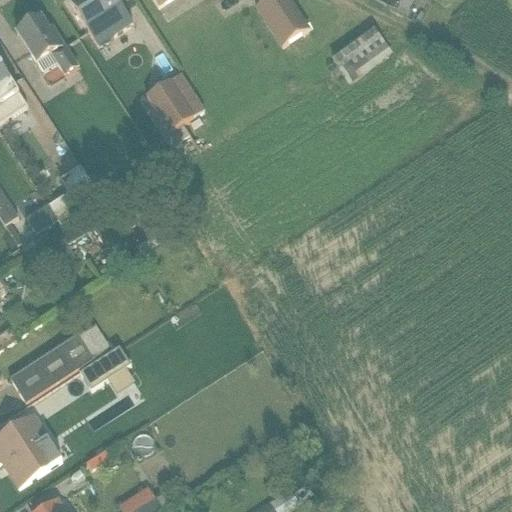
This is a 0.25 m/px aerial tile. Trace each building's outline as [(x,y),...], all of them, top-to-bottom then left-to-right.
[(98,51),(133,29),(115,0),(74,0),(68,4),(98,51)] [(150,0),(160,14),(181,0),(188,0),(191,1),(193,1),(195,1),(196,0),(150,0)] [(282,51),(309,34),(286,0),(275,0),(256,13),(282,51)] [(65,81),(79,72),(53,32),(49,34),(41,21),(18,37),(43,77),(57,69),(65,81)] [(394,57),(377,33),(334,64),(351,88),(394,57)] [(0,129),(28,112),(0,69),(0,129)] [(84,78),(56,95),(74,123),(101,105),(84,78)] [(182,130),(206,114),(181,78),(171,85),(170,84),(146,101),(170,138),(177,148),(189,141),(182,130)] [(49,210),(59,225),(62,230),(101,204),(80,171),(60,184),(68,197),(49,210)] [(154,241),(170,231),(146,191),(127,202),(132,211),(135,209),(154,241)] [(11,228),(18,223),(0,194),(0,223),(17,250),(22,246),(11,228)] [(36,239),(59,225),(49,210),(26,223),(36,239)] [(88,238),(82,227),(48,247),(44,262),(53,276),(65,281),(73,276),(76,263),(68,249),(88,238)] [(15,330),(29,321),(20,306),(5,316),(15,330)] [(25,408),(111,354),(95,330),(77,340),(10,383),(25,408)] [(0,354),(15,346),(7,333),(0,337),(0,354)] [(51,445),(35,421),(0,443),(0,467),(2,467),(19,493),(62,464),(49,446),(51,445)] [(93,460),(113,447),(105,433),(84,446),(93,460)] [(91,474),(112,461),(107,454),(87,467),(91,474)] [(293,498),(290,493),(261,511),(292,511),(312,499),(306,489),(293,498)] [(160,511),(155,505),(155,504),(147,491),(118,510),(119,511),(160,511)] [(64,511),(59,503),(42,511),(64,511)]
